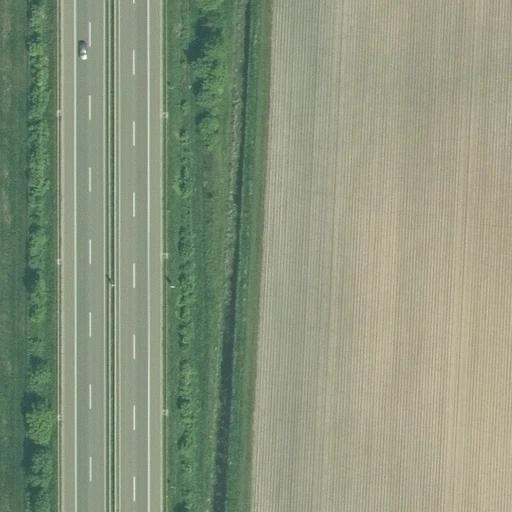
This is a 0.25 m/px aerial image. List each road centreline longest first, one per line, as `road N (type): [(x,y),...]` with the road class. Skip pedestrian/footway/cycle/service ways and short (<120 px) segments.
road 1 (motorway): [(81,0),(83,511)]
road 2 (motorway): [(131,511),(131,0)]
